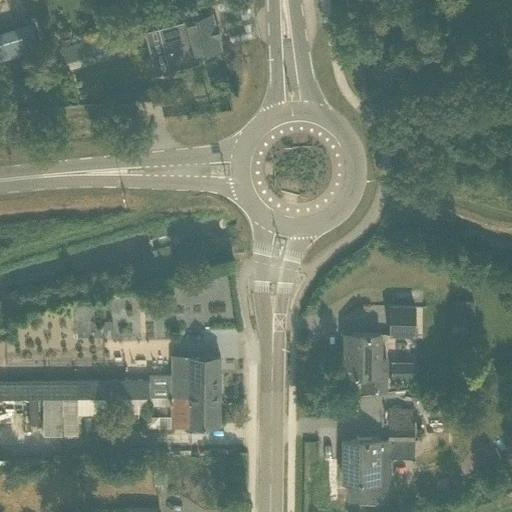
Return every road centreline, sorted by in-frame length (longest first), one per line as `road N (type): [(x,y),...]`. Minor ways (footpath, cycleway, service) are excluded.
road 1 (primary): [(304,233),(327,227),(358,192),(356,145),(322,113)]
road 2 (primary): [(240,149),(79,172)]
road 3 (primary): [(79,172),(239,189)]
road 4 (secondary): [(270,511),(272,357)]
road 5 (secondary): [(268,225),(272,357)]
road 6 (track): [(511,219),(431,195),(385,194)]
road 7 (secondary): [(272,357),(304,233)]
